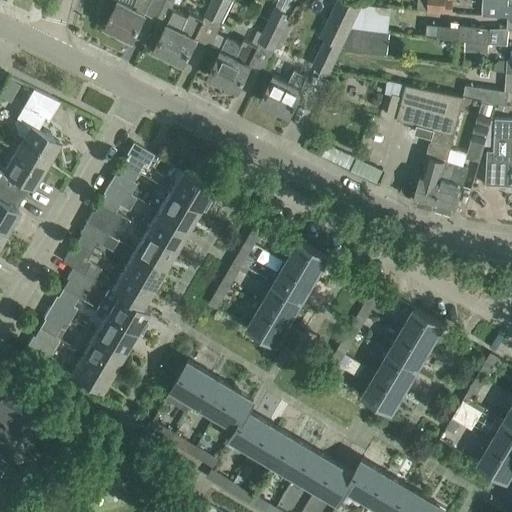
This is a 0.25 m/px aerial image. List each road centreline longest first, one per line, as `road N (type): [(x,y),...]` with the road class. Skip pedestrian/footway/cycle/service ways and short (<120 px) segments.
road 1 (residential): [(260,152),(259,179),(487,310)]
road 2 (residential): [(0,330),(140,94)]
road 3 (residential): [(511,250),(401,219),(260,152)]
road 4 (residential): [(260,152),(140,94)]
